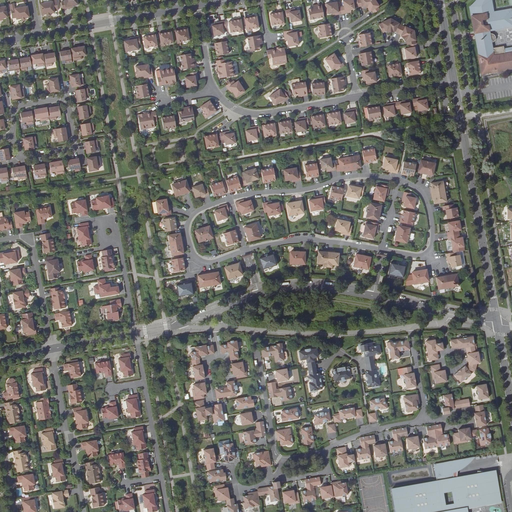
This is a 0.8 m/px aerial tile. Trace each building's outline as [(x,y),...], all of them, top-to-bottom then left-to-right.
[(40,4),(42,15),(46,14),(50,13),(54,13),(54,11),(58,10),(56,0),(52,0),(53,2),(40,4)] [(62,3),(63,11),(70,10),(70,8),(74,7),(79,6),(77,0),(64,0),(65,3),(62,3)] [(348,0),(343,1),(344,7),(345,14),(349,13),(348,10),(351,10),(355,9),(353,0),(348,0)] [(357,0),(358,7),(362,6),(362,9),(367,7),(370,0),(357,0)] [(379,6),(375,0),(370,0),(367,7),(370,12),(372,11),(374,13),(380,10),(378,7),(379,6)] [(495,47),(494,41),(492,32),(492,29),(511,25),(494,11),(492,0),(511,0),(511,19),(511,20),(511,19),(511,0),(476,0),(470,6),(475,33),(476,33),(479,54),(482,73),(511,68),(511,51),(507,53),(506,45),(495,47)] [(339,15),(338,8),(336,2),(326,4),(328,14),(332,13),(335,13),(335,15),(339,15)] [(25,18),(30,17),(27,3),(23,4),(24,8),(11,11),(13,22),(17,21),(21,21),(26,20),(25,18)] [(324,17),(321,4),(315,5),(316,8),(313,8),(308,9),(310,20),(324,17)] [(511,19),(511,8),(494,11),(511,25),(511,24),(511,20),(511,19)] [(293,9),(289,10),(290,16),(291,22),(301,20),(299,10),(296,11),(293,11),(293,9)] [(274,13),(274,12),(270,13),(272,24),(284,22),(282,12),(277,13),(274,13)] [(249,18),(248,17),(244,18),(246,28),(259,26),(257,16),(252,17),(249,18)] [(243,29),(241,18),(237,19),(237,20),(234,20),(228,21),(230,31),(243,29)] [(390,33),(390,18),(381,23),(382,23),(379,25),(382,31),(385,30),(386,32),(390,33)] [(399,32),(402,25),(399,24),(399,23),(390,18),(390,33),(394,33),(395,30),(398,32),(399,32)] [(223,28),(222,22),(218,22),(218,25),(216,25),(212,26),(214,36),(224,34),(223,28)] [(325,24),(318,25),(320,38),(330,36),(329,31),(329,27),(330,27),(329,23),(325,24)] [(403,39),(414,31),(405,26),(405,27),(402,25),(399,32),(402,33),(401,36),(403,39)] [(179,29),(175,30),(177,41),(189,39),(187,29),(182,30),(179,30),(179,29)] [(293,33),(292,30),(289,30),(283,32),(284,38),(287,37),(287,40),(288,46),(299,45),(297,32),(293,33)] [(163,33),(163,32),(159,33),(161,44),(173,41),(171,31),(166,32),(163,33)] [(409,45),(416,44),(415,40),(416,40),(414,31),(403,39),(405,42),(408,41),(409,45)] [(157,44),(156,33),(151,34),(151,35),(148,36),(143,37),(145,46),(157,44)] [(359,43),(360,47),(371,45),(368,33),(359,35),(360,40),(360,43),(359,43)] [(262,41),(261,35),(247,37),(250,51),(260,50),(259,45),(259,42),(262,41)] [(140,45),(139,36),(133,37),(133,39),(131,40),(124,41),(126,51),(138,49),(138,46),(140,45)] [(226,41),(215,43),(216,47),(217,47),(218,50),(219,55),(229,53),(226,41)] [(71,48),(73,61),(82,59),(81,56),(86,55),(84,46),(71,48)] [(417,50),(417,46),(410,48),(404,49),(406,59),(416,57),(416,53),(415,51),(417,50)] [(287,62),(284,47),(267,50),(268,58),(271,57),(273,65),(287,62)] [(60,52),(61,61),(66,60),(67,63),(72,62),(70,50),(60,52)] [(372,64),(369,52),(358,54),(359,58),(360,57),(361,61),(362,66),(372,64)] [(45,66),(43,53),(31,55),(33,64),(37,63),(38,67),(45,66)] [(56,62),(55,53),(44,55),(46,67),(52,66),(51,62),(56,62)] [(188,58),(185,58),(180,59),(182,69),(196,67),(193,54),(187,55),(188,58)] [(335,68),(337,70),(344,65),(341,60),(339,61),(337,59),(334,54),(325,59),(332,70),(335,68)] [(32,66),(30,57),(20,59),(22,71),(28,70),(27,67),(32,66)] [(20,71),(18,59),(8,61),(9,70),(14,69),(15,72),(20,71)] [(223,59),(216,60),(219,78),(234,75),(232,61),(224,62),(223,59)] [(420,65),(419,61),(408,63),(410,75),(421,73),(419,68),(419,65),(420,65)] [(153,76),(151,67),(149,68),(148,64),(135,66),(137,77),(144,76),(146,75),(147,77),(153,76)] [(398,76),(402,75),(400,64),(387,67),(389,76),(394,76),(397,75),(398,76)] [(159,86),(176,83),(175,76),(173,68),(159,70),(161,78),(157,78),(159,86)] [(369,73),(362,74),(363,78),(365,77),(365,80),(366,84),(376,82),(374,72),(369,73)] [(79,74),(70,76),(72,87),(84,85),(83,78),(80,78),(79,74)] [(198,79),(197,75),(190,76),(185,77),(186,87),(197,85),(196,82),(195,79),(198,79)] [(342,83),(345,83),(344,76),(331,78),(333,93),(343,91),(343,86),(342,83)] [(45,84),(47,93),(60,91),(58,79),(49,80),(50,83),(45,84)] [(233,80),(226,85),(229,91),(231,89),(232,92),(236,98),(245,92),(238,81),(235,83),(233,80)] [(307,95),(305,82),(291,84),(293,95),(298,94),(301,93),(301,96),(307,95)] [(325,93),(324,82),(311,83),(312,93),(318,93),(321,92),(321,94),(325,93)] [(145,84),(136,86),(138,98),(149,96),(148,92),(147,92),(146,89),(145,84)] [(10,86),(13,99),(25,97),(23,89),(20,89),(19,85),(10,86)] [(89,95),(88,88),(76,90),(78,101),(87,100),(86,96),(89,95)] [(289,98),(284,91),(282,92),(279,89),(269,96),(275,105),(281,101),(283,100),(284,102),(289,98)] [(414,106),(417,106),(418,111),(428,109),(426,99),(422,100),(420,100),(420,98),(415,99),(412,99),(414,106)] [(214,108),(212,105),(209,101),(201,106),(208,117),(217,110),(215,107),(214,108)] [(398,102),(400,109),(401,114),(411,112),(409,102),(406,103),(403,103),(403,101),(398,102)] [(395,115),(394,110),(393,103),(389,103),(389,106),(387,106),(383,107),(385,117),(395,115)] [(90,105),(78,107),(80,120),(89,118),(88,114),(91,113),(90,105)] [(59,106),(49,108),(51,120),(57,119),(56,116),(61,115),(59,106)] [(180,122),(194,119),(192,106),(186,107),(186,110),(183,111),(178,111),(180,122)] [(368,118),(381,116),(379,106),(374,107),(370,108),(370,107),(366,107),(368,118)] [(49,120),(47,107),(34,110),(36,119),(40,118),(41,121),(49,120)] [(355,122),(354,116),(353,109),(349,110),(350,112),(347,113),(343,113),(345,123),(355,122)] [(329,123),(341,121),(339,110),(335,111),(335,112),(332,113),(327,113),(329,123)] [(27,125),(34,123),(32,111),(20,113),(22,122),(26,121),(27,125)] [(153,120),(157,119),(155,111),(138,114),(140,129),(155,127),(153,120)] [(313,126),(325,124),(323,113),(319,114),(319,115),(316,116),(311,116),(313,126)] [(171,122),(171,119),(170,114),(160,115),(162,127),(173,126),(173,122),(171,122)] [(307,130),(306,125),(304,118),(300,118),(301,121),(298,121),(295,122),(296,132),(307,130)] [(279,132),(292,130),(290,119),(286,120),(286,121),(283,121),(278,122),(279,132)] [(264,135),(276,133),(274,122),(270,122),(270,124),(267,124),(262,125),(264,135)] [(93,123),(81,125),(83,136),(92,134),(91,130),(94,129),(93,123)] [(68,139),(65,127),(53,129),(54,138),(59,138),(59,141),(68,139)] [(257,139),(257,133),(255,127),(252,127),(252,129),(249,130),(246,131),(247,141),(257,139)] [(223,132),(225,139),(226,145),(236,143),(234,133),(230,133),(228,134),(227,131),(223,132)] [(213,136),(209,136),(204,137),(206,147),(219,145),(216,134),(212,135),(213,136)] [(23,138),(26,150),(32,149),(32,145),(36,145),(35,136),(23,138)] [(99,147),(97,140),(85,142),(86,146),(87,153),(96,152),(95,147),(99,147)] [(0,161),(9,160),(10,160),(9,155),(8,148),(0,149),(0,161)] [(376,153),(364,155),(366,167),(370,167),(370,166),(373,165),(378,164),(376,153)] [(100,165),(99,156),(87,158),(90,171),(98,170),(98,165),(100,165)] [(350,158),(352,174),(356,174),(356,172),(358,172),(363,171),(361,159),(355,160),(355,157),(350,158)] [(79,158),(75,159),(67,160),(69,169),(73,169),(74,172),(81,171),(79,158)] [(352,174),(350,158),(345,159),(345,161),(340,162),(342,175),(348,174),(349,175),(352,174)] [(56,174),(65,173),(63,161),(50,163),(51,172),(56,171),(56,174)] [(330,175),(334,174),(333,167),(331,161),(321,163),(323,174),(328,173),(330,172),(330,173),(330,175)] [(387,161),(384,172),(391,174),(393,174),(393,177),(399,178),(401,169),(399,168),(399,164),(387,161)] [(40,177),(47,176),(45,164),(34,165),(35,174),(39,174),(40,177)] [(428,166),(423,165),(420,177),(434,180),(437,168),(432,167),(432,166),(431,165),(429,165),(428,166)] [(19,180),(27,178),(25,166),(19,167),(12,168),(14,177),(18,176),(19,180)] [(418,169),(406,166),(403,179),(407,180),(407,179),(410,179),(415,180),(418,169)] [(320,179),(318,167),(306,169),(308,180),(313,179),(316,179),(316,180),(320,179)] [(2,181),(9,180),(7,168),(0,169),(0,178),(1,178),(2,181)] [(243,179),(245,188),(252,186),(251,184),(260,181),(257,170),(244,174),(245,178),(243,179)] [(285,173),(287,184),(293,183),(296,182),(296,184),(303,183),(301,174),(298,174),(298,170),(285,173)] [(275,171),(262,173),(265,186),(269,185),(268,184),(272,183),(277,182),(275,171)] [(242,190),(239,179),(227,182),(230,195),(234,194),(234,193),(237,192),(242,190)] [(178,184),(173,186),(176,197),(190,193),(187,182),(182,183),(182,182),(180,182),(178,182),(177,184),(178,184)] [(227,196),(223,183),(211,187),(214,198),(219,197),(223,196),(223,197),(227,196)] [(203,199),(207,198),(205,192),(203,186),(193,189),(196,199),(200,198),(202,197),(203,199)] [(433,198),(449,196),(448,191),(446,191),(445,186),(432,188),(433,192),(433,194),(432,194),(433,198)] [(330,201),(343,204),(346,191),(342,190),(341,191),(338,190),(333,189),(330,201)] [(364,199),(366,190),(360,189),(359,191),(350,189),(347,200),(360,203),(361,199),(364,199)] [(374,203),(385,206),(387,199),(388,197),(390,197),(391,191),(382,189),(381,191),(377,190),(374,203)] [(114,207),(112,198),(109,199),(109,196),(96,198),(96,200),(91,201),(92,211),(102,209),(102,208),(107,207),(107,208),(114,207)] [(449,196),(433,198),(433,202),(435,202),(436,209),(448,207),(447,201),(450,201),(449,196)] [(327,208),(325,199),(319,200),(319,202),(317,202),(310,203),(312,214),(325,212),(324,208),(327,208)] [(411,201),(405,199),(404,204),(406,204),(406,206),(405,211),(415,213),(417,203),(411,201)] [(88,215),(85,200),(80,201),(79,200),(77,201),(76,201),(75,202),(75,203),(70,204),(72,213),(77,213),(77,212),(81,211),(82,216),(88,215)] [(303,200),(287,203),(290,217),(306,213),(303,200)] [(165,217),(175,216),(174,210),(172,210),(172,207),(171,201),(160,202),(161,215),(165,215),(165,217)] [(255,213),(251,202),(245,204),(242,205),(242,203),(235,205),(238,214),(241,213),(242,217),(255,213)] [(281,216),(280,205),(273,206),(270,207),(270,204),(264,206),(265,215),(268,214),(268,218),(281,216)] [(42,208),(36,210),(38,225),(45,224),(44,220),(44,218),(46,218),(52,217),(50,207),(49,207),(47,206),(44,207),(42,208)] [(226,214),(224,207),(221,208),(221,210),(219,211),(215,212),(217,222),(227,220),(226,214)] [(369,216),(368,221),(379,224),(383,210),(371,207),(370,212),(369,212),(368,213),(367,215),(368,216),(369,216)] [(455,209),(444,211),(444,215),(447,215),(448,224),(460,222),(458,213),(456,213),(455,209)] [(19,212),(14,213),(16,228),(23,227),(22,224),(22,222),(26,221),(26,222),(31,221),(29,212),(24,212),(24,211),(22,211),(19,211),(19,212)] [(401,226),(414,229),(416,217),(405,214),(404,219),(403,223),(402,223),(401,226)] [(296,218),(291,219),(293,231),(307,228),(305,217),(300,218),(300,217),(299,216),(297,216),(296,218)] [(6,230),(12,229),(11,220),(8,221),(7,217),(3,218),(3,217),(0,217),(0,231),(1,231),(1,230),(3,230),(6,230)] [(163,221),(165,233),(178,231),(177,227),(176,227),(176,224),(175,219),(163,221)] [(90,230),(88,223),(79,224),(80,228),(77,228),(79,241),(81,241),(82,246),(91,244),(90,234),(89,235),(88,230),(90,230)] [(338,223),(336,234),(342,235),(345,236),(345,238),(351,239),(353,230),(350,229),(351,226),(338,223)] [(258,231),(256,226),(245,229),(249,243),(260,240),(259,235),(260,235),(260,233),(260,231),(259,231),(258,231)] [(363,240),(374,243),(376,236),(377,234),(379,234),(380,228),(371,226),(370,228),(366,227),(363,240)] [(448,237),(449,241),(460,239),(460,235),(462,235),(461,226),(449,227),(450,237),(448,237)] [(208,241),(213,239),(209,228),(195,232),(199,243),(204,242),(204,243),(205,243),(207,243),(208,241)] [(410,238),(411,233),(399,230),(396,244),(408,247),(409,242),(411,241),(411,239),(410,238)] [(237,232),(224,235),(228,247),(239,244),(238,239),(237,236),(238,236),(237,232)] [(49,233),(40,235),(41,241),(42,241),(43,244),(42,244),(42,246),(43,246),(44,248),(42,249),(43,253),(55,252),(53,239),(50,239),(49,233)] [(167,247),(183,244),(183,240),(181,241),(181,239),(180,234),(168,236),(169,241),(166,242),(167,247)] [(460,239),(449,241),(449,245),(452,245),(453,254),(465,252),(464,243),(461,243),(460,239)] [(184,248),(183,244),(167,247),(168,252),(170,252),(171,257),(184,255),(183,250),(183,248),(184,248)] [(111,249),(102,251),(103,257),(101,257),(103,270),(105,269),(105,271),(114,270),(114,268),(115,268),(114,263),(112,263),(112,261),(113,261),(112,259),(111,256),(112,256),(111,249)] [(6,252),(0,253),(0,263),(4,263),(4,265),(17,263),(16,260),(20,259),(18,250),(11,251),(11,252),(7,253),(6,252)] [(328,267),(330,251),(326,250),(325,252),(323,251),(319,251),(318,263),(323,264),(323,266),(328,267)] [(333,252),(334,251),(330,251),(328,267),(333,267),(333,265),(339,265),(340,253),(335,253),(333,252)] [(94,270),(91,255),(85,256),(86,261),(82,261),(77,262),(78,271),(83,271),(84,272),(85,272),(86,272),(88,272),(89,271),(94,270)] [(301,267),(306,267),(307,255),(292,255),(292,267),(297,267),(297,268),(298,269),(300,269),(301,268),(301,267)] [(277,267),(273,256),(265,259),(259,260),(262,272),(268,270),(268,271),(269,272),(271,271),(272,270),(272,269),(277,267)] [(54,257),(44,258),(45,265),(46,265),(47,265),(48,269),(47,270),(49,280),(58,278),(57,273),(59,272),(57,259),(54,260),(54,257)] [(363,272),(368,273),(371,262),(357,258),(354,270),(359,271),(359,272),(360,273),(362,273),(363,273),(363,272)] [(184,259),(171,261),(173,273),(185,271),(184,266),(183,263),(184,263),(184,259)] [(455,261),(448,262),(449,266),(451,266),(452,268),(453,272),(463,270),(461,260),(455,261)] [(237,278),(242,277),(239,265),(225,269),(228,281),(233,279),(233,280),(235,281),(237,280),(237,279),(237,278)] [(403,282),(406,271),(400,269),(397,269),(391,267),(388,279),(394,280),(393,281),(394,282),(396,283),(398,282),(398,281),(403,282)] [(26,274),(24,268),(9,271),(10,276),(9,276),(10,279),(10,281),(12,281),(13,286),(23,284),(22,279),(21,279),(21,275),(22,275),(26,274)] [(211,273),(207,274),(210,290),(215,289),(215,287),(220,286),(218,274),(213,274),(212,275),(211,273)] [(210,290),(207,274),(203,275),(204,276),(202,276),(197,277),(199,289),(205,289),(205,291),(210,290)] [(424,287),(429,286),(427,274),(413,277),(415,289),(420,288),(421,289),(423,289),(424,288),(424,287)] [(105,279),(97,280),(98,286),(93,287),(95,294),(100,293),(100,297),(119,294),(118,286),(111,287),(111,286),(108,287),(107,283),(106,284),(105,279)] [(450,295),(447,279),(443,280),(443,281),(441,282),(437,282),(439,295),(444,294),(445,296),(450,295)] [(451,280),(451,279),(447,279),(450,295),(455,295),(454,292),(460,291),(457,279),(451,280)] [(193,296),(191,284),(185,285),(182,285),(176,286),(178,298),(183,297),(183,298),(184,299),(187,299),(188,297),(187,296),(193,296)] [(58,287),(50,289),(51,295),(52,298),(52,301),(52,306),(53,305),(54,310),(66,308),(64,299),(65,299),(64,294),(63,294),(63,290),(59,290),(58,287)] [(29,296),(28,290),(12,293),(13,299),(12,299),(13,305),(14,305),(15,309),(25,307),(25,303),(24,303),(23,297),(24,297),(29,296)] [(122,307),(120,299),(110,301),(110,305),(102,307),(103,314),(106,313),(107,319),(113,318),(113,320),(119,319),(118,314),(117,312),(121,311),(120,307),(122,307)] [(70,318),(69,311),(54,314),(55,320),(59,320),(60,320),(60,322),(61,327),(71,326),(71,324),(72,323),(72,320),(70,318)] [(31,312),(22,314),(23,320),(21,320),(23,333),(26,332),(27,336),(36,334),(35,327),(34,327),(33,327),(32,322),(33,322),(31,312)] [(458,348),(474,345),(473,336),(468,337),(466,336),(463,336),(462,338),(451,340),(452,348),(458,347),(458,348)] [(230,360),(238,358),(237,350),(238,350),(238,348),(237,342),(236,341),(234,341),(233,340),(230,341),(230,342),(227,342),(228,344),(220,345),(222,353),(229,352),(230,360)] [(409,348),(408,340),(393,343),(392,342),(387,343),(388,348),(389,348),(391,360),(399,358),(398,350),(409,348)] [(437,351),(443,349),(442,343),(435,344),(435,340),(427,341),(429,354),(428,354),(429,361),(438,359),(437,351)] [(275,362),(284,360),(282,348),(283,348),(282,343),(276,344),(277,345),(261,348),(262,356),(274,354),(274,355),(275,362)] [(380,354),(379,345),(371,346),(371,347),(367,348),(366,344),(360,345),(361,352),(365,351),(366,356),(365,356),(366,364),(374,363),(373,355),(380,354)] [(214,354),(213,345),(206,346),(206,345),(195,347),(191,348),(192,352),(190,352),(192,360),(199,358),(199,356),(214,354)] [(475,352),(474,345),(466,347),(468,358),(469,365),(480,363),(480,360),(479,354),(478,352),(475,352)] [(308,369),(316,367),(315,361),(314,361),(313,358),(314,358),(318,357),(317,354),(317,351),(316,349),(310,350),(310,348),(305,349),(305,351),(299,352),(300,360),(306,359),(308,369)] [(132,360),(130,353),(121,355),(122,358),(119,359),(121,372),(123,371),(124,377),(133,375),(132,365),(131,365),(130,361),(132,360)] [(195,380),(205,378),(204,374),(203,369),(203,367),(201,367),(199,358),(192,360),(191,360),(193,370),(192,372),(192,375),(194,376),(195,380)] [(105,376),(112,375),(109,360),(102,362),(101,361),(97,361),(96,363),(95,363),(97,373),(104,371),(105,376)] [(79,362),(63,365),(64,371),(71,370),(72,375),(71,375),(72,380),(82,378),(81,374),(82,374),(81,368),(80,368),(79,362)] [(242,362),(231,364),(233,375),(236,375),(237,378),(247,376),(246,372),(244,373),(243,366),(242,362)] [(378,364),(381,377),(388,375),(385,362),(378,364)] [(377,378),(374,363),(366,364),(368,374),(365,374),(368,387),(380,385),(378,378),(377,378)] [(440,371),(439,364),(430,366),(432,373),(434,372),(435,379),(436,383),(447,381),(446,377),(446,374),(445,370),(440,371)] [(468,376),(475,370),(469,365),(466,367),(465,366),(462,369),(461,368),(457,372),(458,372),(454,375),(461,382),(463,380),(466,380),(468,378),(468,376)] [(317,376),(316,367),(308,369),(310,383),(309,383),(310,391),(322,389),(320,375),(317,376)] [(335,381),(351,378),(350,375),(358,373),(356,367),(351,368),(346,369),(345,369),(344,367),(337,368),(337,370),(336,370),(335,369),(333,370),(331,371),(332,373),(333,375),(335,381)] [(412,373),(411,367),(403,368),(405,378),(403,380),(404,383),(406,385),(406,388),(416,386),(415,382),(416,382),(415,377),(414,375),(412,375),(412,373)] [(42,368),(33,370),(34,373),(31,374),(33,387),(35,386),(36,392),(46,390),(44,380),(43,380),(42,376),(43,375),(44,375),(42,368)] [(287,369),(275,371),(276,375),(277,378),(277,382),(289,380),(288,377),(287,371),(287,369)] [(3,392),(4,398),(20,395),(19,389),(20,389),(19,383),(18,383),(17,379),(7,381),(8,385),(9,391),(3,392)] [(217,398),(237,395),(236,390),(238,390),(237,385),(235,385),(234,381),(226,382),(228,389),(215,391),(217,398)] [(207,394),(205,382),(193,384),(195,395),(193,396),(194,400),(204,398),(204,394),(207,394)] [(275,382),(267,383),(269,391),(276,389),(275,382)] [(77,384),(67,385),(69,392),(70,392),(70,394),(70,395),(70,397),(71,397),(71,399),(70,399),(70,404),(82,402),(80,389),(78,390),(77,384)] [(487,388),(486,384),(476,386),(477,389),(475,392),(476,394),(478,396),(479,399),(487,398),(486,396),(488,396),(488,393),(487,388)] [(281,401),(292,399),(290,387),(276,389),(269,391),(270,398),(281,396),(281,401)] [(419,401),(418,394),(408,396),(408,399),(405,399),(406,403),(405,403),(406,411),(407,411),(407,413),(412,412),(412,410),(418,409),(417,405),(417,401),(419,401)] [(462,407),(461,400),(453,402),(451,394),(443,395),(444,404),(445,403),(445,408),(442,408),(443,414),(450,413),(449,410),(462,407)] [(139,402),(138,395),(128,397),(129,400),(126,401),(128,414),(130,413),(131,419),(141,417),(139,407),(138,407),(137,402),(139,402)] [(251,400),(251,396),(235,399),(236,404),(238,403),(239,409),(254,406),(253,400),(251,400)] [(49,403),(48,397),(39,399),(39,402),(36,402),(37,407),(36,407),(37,412),(38,412),(39,420),(51,418),(50,414),(51,414),(50,409),(49,409),(49,407),(48,404),(49,403)] [(380,410),(387,408),(387,404),(385,404),(384,398),(379,399),(379,398),(375,399),(375,400),(370,401),(371,410),(380,408),(380,410)] [(469,399),(461,400),(462,407),(470,406),(469,399)] [(206,415),(212,414),(211,407),(205,409),(203,400),(194,402),(195,408),(197,408),(199,421),(207,419),(206,415)] [(9,424),(20,422),(19,413),(19,408),(18,408),(17,404),(14,405),(13,402),(4,403),(5,410),(6,409),(7,413),(7,415),(6,415),(7,420),(8,420),(9,424)] [(118,417),(115,402),(109,403),(110,408),(106,408),(101,409),(103,418),(107,418),(108,419),(109,419),(110,419),(112,419),(113,418),(118,417)] [(224,419),(221,404),(214,405),(215,407),(211,407),(212,414),(214,422),(218,422),(218,420),(224,419)] [(484,415),(483,405),(475,406),(476,413),(476,415),(474,415),(475,417),(475,423),(476,423),(476,427),(486,425),(486,421),(487,419),(486,417),(484,415)] [(82,407),(73,409),(74,416),(75,415),(76,415),(77,420),(76,420),(78,430),(87,428),(86,423),(88,423),(86,410),(83,410),(82,407)] [(298,413),(297,408),(282,411),(282,415),(280,415),(282,421),(297,419),(296,413),(298,413)] [(356,419),(363,417),(361,409),(354,411),(354,408),(339,410),(339,415),(333,416),(334,422),(341,421),(340,419),(355,416),(356,419)] [(252,416),(251,412),(240,414),(242,425),(253,423),(252,419),(252,416)] [(322,423),(330,421),(329,412),(324,413),(323,412),(319,413),(319,414),(314,415),(315,420),(314,420),(315,425),(322,424),(322,423)] [(377,421),(375,413),(368,414),(370,422),(377,421)] [(257,430),(264,428),(263,421),(256,422),(257,430)] [(329,433),(336,432),(335,424),(328,425),(329,433)] [(443,435),(441,424),(434,425),(437,447),(450,445),(448,434),(443,435)] [(437,447),(434,425),(426,427),(428,437),(423,438),(425,449),(437,447)] [(25,431),(24,426),(9,428),(10,435),(13,434),(15,434),(16,438),(15,438),(16,443),(25,441),(24,436),(26,436),(26,435),(26,434),(26,431),(25,431)] [(144,434),(143,427),(134,428),(134,432),(131,432),(134,445),(136,445),(137,450),(146,448),(144,438),(143,438),(143,434),(144,434)] [(310,442),(314,442),(311,427),(307,427),(307,429),(301,430),(304,445),(311,444),(310,442)] [(408,435),(406,427),(399,429),(400,436),(408,435)] [(54,435),(53,428),(44,429),(44,433),(41,433),(44,446),(46,446),(47,451),(56,449),(54,439),(53,440),(53,435),(54,435)] [(255,437),(266,436),(264,428),(257,430),(243,432),(245,445),(256,443),(255,437)] [(470,431),(469,428),(458,430),(459,432),(452,434),(454,444),(461,443),(460,441),(468,440),(471,439),(471,438),(470,431)] [(489,433),(488,428),(479,430),(481,438),(479,439),(481,446),(485,445),(485,444),(491,443),(490,437),(491,437),(490,433),(489,433)] [(287,446),(292,445),(292,443),(293,443),(291,435),(290,435),(289,432),(286,432),(286,429),(276,431),(277,438),(279,438),(280,441),(281,445),(287,444),(287,446)] [(400,436),(399,429),(392,430),(394,441),(388,442),(390,452),(403,450),(400,436)] [(375,443),(374,435),(367,436),(368,444),(375,443)] [(371,458),(367,436),(360,438),(360,439),(362,448),(356,449),(358,460),(371,458)] [(420,447),(418,436),(414,437),(410,437),(406,438),(408,449),(411,449),(417,448),(420,447)] [(97,440),(81,443),(82,449),(86,449),(87,448),(88,452),(87,452),(88,457),(98,456),(97,451),(98,451),(98,449),(99,448),(98,446),(97,446),(97,440)] [(232,459),(235,458),(233,443),(228,444),(229,446),(223,447),(226,462),(232,461),(232,459)] [(387,455),(385,443),(381,444),(378,445),(374,446),(376,457),(378,456),(384,455),(387,455)] [(355,461),(353,454),(347,455),(345,447),(336,449),(337,455),(339,455),(341,468),(349,466),(348,462),(355,461)] [(214,452),(213,448),(203,450),(204,454),(203,456),(203,458),(205,460),(207,470),(215,469),(214,462),(213,460),(215,460),(215,458),(214,452)] [(17,472),(29,470),(27,462),(28,462),(27,457),(26,452),(22,453),(22,450),(13,451),(14,458),(15,458),(16,463),(15,463),(16,468),(17,472)] [(147,452),(138,454),(139,460),(137,460),(139,473),(151,471),(150,466),(149,466),(148,464),(149,464),(148,462),(147,459),(148,459),(147,452)] [(264,464),(264,466),(271,465),(269,455),(266,456),(266,453),(262,453),(262,452),(254,453),(254,454),(253,455),(254,459),(255,459),(256,466),(264,464)] [(119,468),(125,467),(123,453),(116,454),(115,453),(111,453),(110,455),(109,455),(110,465),(118,464),(119,468)] [(62,459),(53,461),(54,464),(51,464),(53,477),(55,477),(56,482),(66,480),(64,471),(63,471),(62,466),(63,466),(64,466),(62,459)] [(442,511),(441,502),(439,503),(438,500),(443,499),(442,493),(443,492),(452,491),(453,491),(455,497),(460,496),(460,499),(457,499),(459,509),(467,508),(501,501),(495,470),(483,472),(484,477),(479,478),(478,473),(454,477),(453,472),(460,469),(461,468),(464,466),(463,459),(434,464),(437,481),(391,489),(395,511),(442,511)] [(94,462),(85,463),(86,469),(87,475),(88,480),(89,484),(101,482),(99,474),(100,473),(99,468),(98,469),(98,464),(94,465),(94,462)] [(223,473),(223,469),(208,472),(208,477),(210,476),(211,482),(226,479),(225,473),(223,473)] [(33,474),(17,477),(18,483),(22,482),(23,482),(24,486),(23,486),(24,491),(34,490),(33,485),(35,484),(34,483),(35,482),(34,480),(34,479),(33,474)] [(321,485),(319,477),(312,478),(314,486),(321,485)] [(312,478),(305,480),(307,490),(302,491),(303,502),(316,500),(314,486),(312,478)] [(280,487),(279,481),(272,482),(273,486),(260,488),(261,495),(269,494),(271,502),(279,500),(278,492),(277,492),(277,488),(280,487)] [(340,496),(348,495),(348,494),(349,493),(348,489),(347,489),(346,482),(338,484),(338,482),(331,483),(331,485),(332,493),(335,492),(336,495),(340,495),(340,496)] [(225,488),(224,484),(214,486),(214,490),(216,490),(218,497),(218,501),(226,500),(230,499),(229,495),(228,491),(228,487),(225,488)] [(332,493),(331,485),(327,486),(324,487),(320,487),(322,499),(324,498),(330,497),(333,497),(332,493)] [(99,487),(90,489),(91,495),(92,495),(92,498),(92,501),(93,500),(93,502),(92,503),(93,508),(104,505),(102,493),(100,493),(99,487)] [(68,490),(52,493),(53,499),(52,499),(53,505),(54,505),(55,509),(65,507),(64,503),(63,497),(69,496),(68,490)] [(155,496),(154,490),(145,491),(145,495),(142,495),(145,508),(147,507),(147,511),(152,511),(157,511),(156,501),(155,501),(154,497),(155,496)] [(300,503),(298,492),(294,493),(294,490),(290,491),(282,492),(284,503),(288,503),(295,501),(296,503),(300,503)] [(245,508),(254,507),(253,506),(257,505),(256,502),(259,501),(258,491),(251,493),(251,495),(248,495),(243,496),(244,502),(243,503),(244,508),(245,507),(245,508)] [(443,492),(442,493),(443,499),(438,500),(439,503),(441,502),(442,511),(467,511),(467,509),(467,508),(459,509),(457,499),(460,499),(460,496),(455,497),(453,491),(452,491),(455,504),(445,505),(443,492)] [(135,509),(132,493),(125,495),(126,500),(123,500),(122,500),(117,501),(119,510),(124,509),(124,511),(126,510),(126,511),(129,511),(129,510),(135,509)] [(36,511),(34,499),(31,500),(30,497),(21,498),(22,505),(23,505),(24,505),(25,510),(24,510),(24,511),(36,511)] [(235,506),(234,498),(230,499),(226,500),(227,504),(228,511),(238,511),(238,506),(235,506)]
